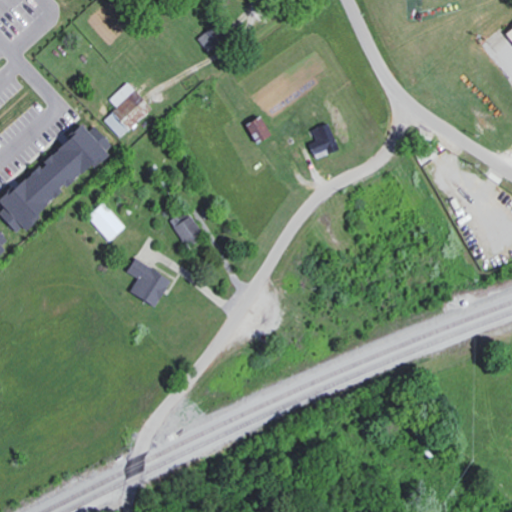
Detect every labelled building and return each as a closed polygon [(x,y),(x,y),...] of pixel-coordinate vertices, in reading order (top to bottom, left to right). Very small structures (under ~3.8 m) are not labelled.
[(201,39),(212,52),(233,36),(222,22),(201,39)] [(126,83),(149,109),(121,136),(104,119),(116,108),(107,99),(126,83)] [(244,126),(258,117),(269,138),(257,147),(244,126)] [(344,148),(333,122),(315,130),(320,141),(314,143),(321,159),(344,148)] [(0,211),(0,199),(84,133),(111,163),(23,238),(0,211)] [(85,218),(103,204),(124,230),(108,246),(85,218)] [(206,234),(190,209),(173,220),(189,245),(206,234)] [(0,256),(9,248),(5,244),(10,240),(0,228),(0,256)] [(135,292),(163,305),(176,276),(136,258),(130,272),(142,277),(135,292)]
